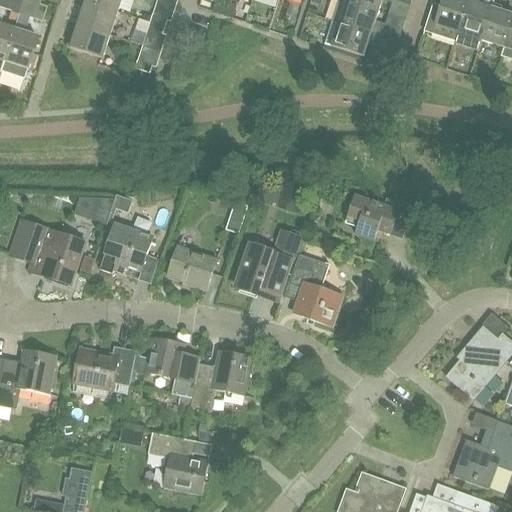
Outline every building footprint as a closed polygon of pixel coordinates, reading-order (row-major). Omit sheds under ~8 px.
[(18,15),(23,0),(22,0),(14,0),(11,13),(18,15)] [(118,13),(121,0),(85,0),(85,3),(118,13)] [(374,26),(379,12),(346,2),(340,0),(338,0),(331,22),(339,25),(398,44),(401,35),(374,26)] [(410,6),(412,0),(346,0),(346,2),(379,12),(383,0),(389,0),(401,4),(401,3),(410,6)] [(469,2),(468,2),(462,0),(443,0),(441,8),(433,5),(424,32),(425,33),(425,32),(455,42),(455,44),(469,2)] [(468,0),(468,2),(469,2),(455,44),(478,52),(492,10),(491,9),(493,4),(494,0),(468,0)] [(110,36),(118,13),(85,3),(77,26),(110,36)] [(502,7),(493,4),(491,9),(492,10),(478,52),(479,52),(482,42),(504,49),(501,57),(502,57),(511,25),(511,16),(501,12),(502,7)] [(41,24),(47,8),(38,5),(33,21),(41,24)] [(308,15),(316,17),(318,10),(310,7),(308,15)] [(143,15),(141,21),(150,24),(152,18),(143,15)] [(18,16),(13,31),(3,63),(26,71),(37,38),(22,34),(24,29),(25,29),(28,19),(18,16)] [(152,18),(150,24),(165,29),(167,21),(152,16),(152,18)] [(13,31),(0,26),(0,23),(1,21),(0,20),(0,72),(3,63),(13,31)] [(150,24),(147,31),(162,36),(165,29),(150,24)] [(395,53),(398,44),(339,25),(331,48),(364,59),(369,44),(395,53)] [(511,25),(502,57),(511,60),(511,25)] [(102,60),(110,36),(77,26),(70,49),(102,60)] [(299,41),(306,44),(309,36),(302,34),(299,41)] [(137,62),(135,70),(150,75),(152,67),(137,62)] [(116,197),(112,210),(128,215),(133,203),(116,197)] [(295,209),(306,213),(310,202),(299,198),(295,209)] [(402,241),(410,217),(413,209),(387,201),(384,208),(355,198),(348,219),(360,223),(355,237),(374,243),(378,233),(402,241)] [(239,236),(245,217),(248,208),(235,204),(226,231),(239,236)] [(86,245),(44,231),(44,230),(22,222),(10,257),(33,265),(34,261),(47,265),(42,278),(71,288),(86,245)] [(115,227),(100,272),(112,276),(114,270),(124,273),(125,269),(141,274),(153,240),(115,227)] [(236,289),(265,299),(278,303),(299,241),(282,235),(275,256),(250,247),(236,289)] [(178,249),(168,279),(207,292),(217,262),(178,249)] [(342,299),(321,292),(330,266),(300,255),(285,299),(298,304),(294,315),(332,328),(342,299)] [(95,261),(86,258),(81,272),(90,275),(95,261)] [(476,343),(446,379),(474,402),(511,356),(511,344),(502,336),(498,341),(483,329),(473,340),(476,343)] [(133,371),(145,374),(144,375),(175,381),(172,396),(192,400),(198,373),(199,369),(183,366),(187,347),(151,340),(147,361),(135,359),(133,371)] [(130,386),(133,371),(135,359),(136,353),(114,349),(112,357),(80,351),(73,386),(128,396),(130,386)] [(3,368),(0,383),(0,408),(17,411),(20,391),(50,397),(58,358),(22,351),(18,371),(3,368)] [(198,373),(192,400),(190,409),(212,414),(216,393),(246,398),(253,359),(218,353),(213,376),(198,373)] [(502,412),(498,423),(506,426),(510,415),(502,412)] [(466,441),(453,478),(488,492),(497,468),(511,473),(511,427),(506,426),(498,423),(497,422),(488,449),(466,441)] [(137,431),(134,447),(140,448),(143,433),(137,431)] [(152,435),(148,456),(169,461),(163,490),(202,498),(209,462),(186,458),(189,442),(152,435)] [(85,511),(92,476),(71,472),(70,480),(66,479),(62,497),(66,497),(63,511),(85,511)] [(346,492),(340,510),(344,511),(397,511),(405,491),(362,475),(355,495),(346,492)] [(497,511),(499,508),(458,493),(453,506),(427,497),(421,511),(497,511)]
